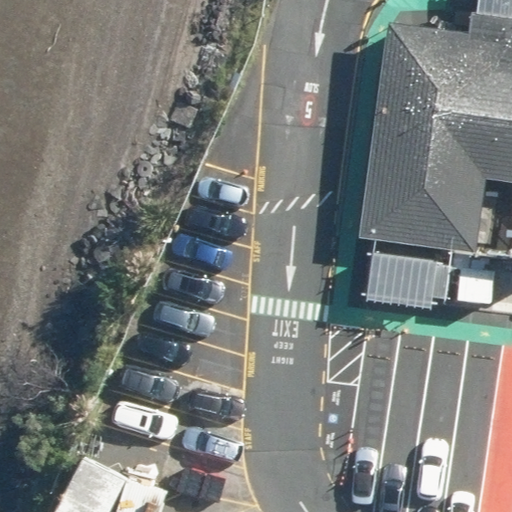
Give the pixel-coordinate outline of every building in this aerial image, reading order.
[(511,0),(475,0),(474,9),(511,14),(511,0)] [(394,16),(366,231),(478,246),(488,176),(511,179),(511,14),(474,9),(473,19),(472,26),(460,25),(394,16)] [(442,258),(370,250),(365,294),(438,302),(442,258)] [(499,268),(466,264),(462,295),(494,299),(499,268)] [(197,371),(117,352),(89,467),(229,500),(240,455),(181,441),(197,371)] [(70,476),(55,511),(100,511),(109,492),(70,476)]
